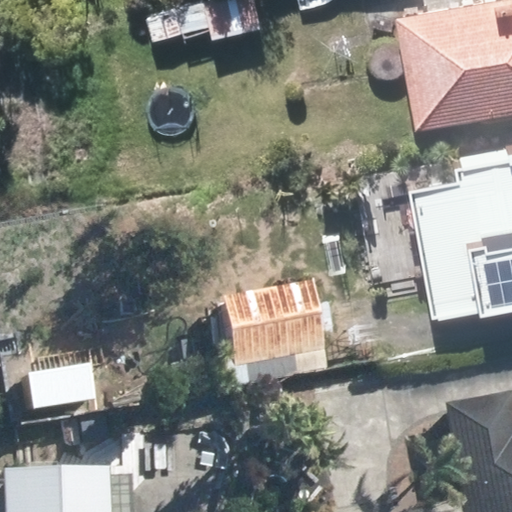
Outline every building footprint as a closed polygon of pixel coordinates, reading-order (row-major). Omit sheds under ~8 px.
[(245,0),(185,0),(170,4),(176,30),(197,26),(200,34),(250,21),(245,0)] [(511,0),(438,0),(408,5),(425,119),(511,105),(511,0)] [(511,132),(491,137),(511,249),(511,132)] [(226,308),(195,312),(200,352),(231,348),(233,364),(322,351),(312,283),(224,295),(226,308)] [(444,350),(440,316),(383,324),(387,357),(444,350)] [(420,511),(415,511),(511,511),(511,400),(511,393),(446,405),(464,511),(420,511)] [(0,511),(108,511),(106,469),(0,475),(0,511)]
